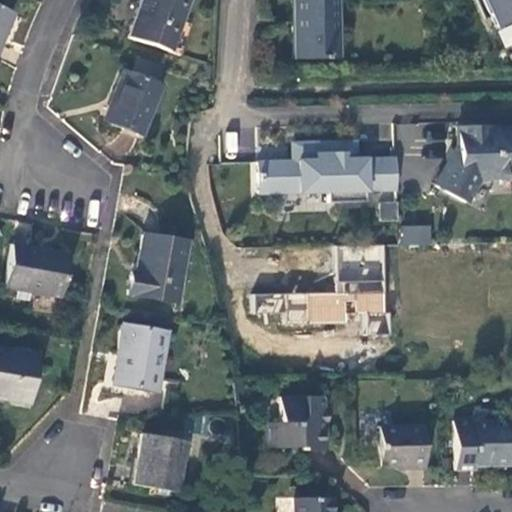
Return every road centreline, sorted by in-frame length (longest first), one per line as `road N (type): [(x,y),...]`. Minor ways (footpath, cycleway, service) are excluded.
road 1 (residential): [(239,0),(236,121),(511,113)]
road 2 (residential): [(58,0),(22,104),(48,164)]
